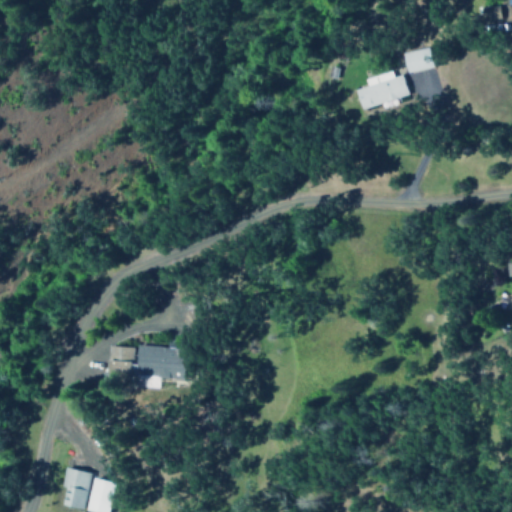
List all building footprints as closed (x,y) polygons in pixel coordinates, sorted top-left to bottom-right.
[(404,73),(430,67),(425,47),(399,54),(404,73)] [(434,82),(430,68),(405,74),(408,88),(434,82)] [(357,109),(405,95),(398,74),(390,77),(389,71),(362,79),(363,86),(351,89),(357,109)] [(180,379),(181,346),(165,345),(165,347),(132,345),(132,347),(105,346),(104,381),(134,382),(135,377),(180,379)] [(87,471),(63,467),(56,504),(80,508),(87,471)] [(104,511),(112,482),(90,476),(82,508),(95,511),(104,511)]
